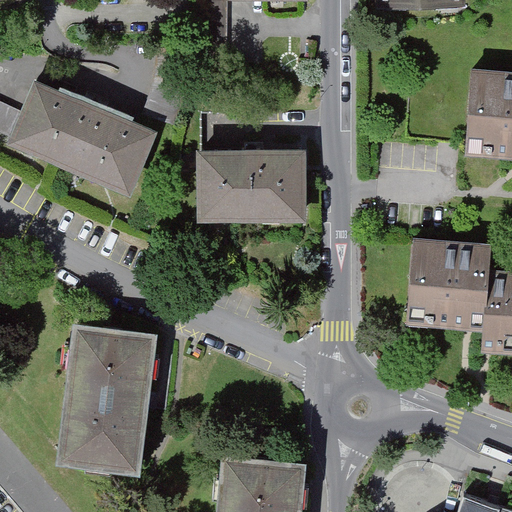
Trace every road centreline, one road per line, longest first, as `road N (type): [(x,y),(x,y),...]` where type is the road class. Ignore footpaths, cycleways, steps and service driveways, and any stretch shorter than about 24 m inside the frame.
road 1 (residential): [(334,0),(345,379)]
road 2 (residential): [(389,411),(455,419),(511,439)]
